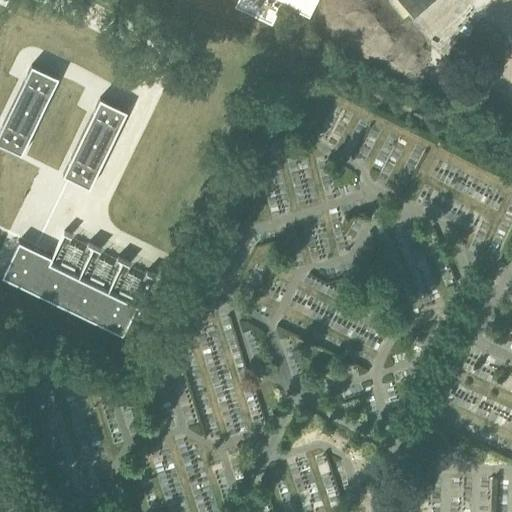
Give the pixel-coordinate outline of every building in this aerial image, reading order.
[(245,0),(243,5),(243,7),(272,21),(279,6),(282,0),(285,0),(309,11),(314,0),(339,0),(370,15),(376,0),(245,0)] [(46,30),(32,59),(79,81),(92,52),(46,30)] [(0,143),(22,154),(59,77),(32,64),(0,130),(0,143)] [(128,110),(100,97),(63,174),(91,187),(128,110)] [(145,295),(156,271),(65,230),(54,255),(19,239),(3,274),(129,331),(145,295)] [(96,511),(93,502),(69,510),(69,511),(96,511)]
